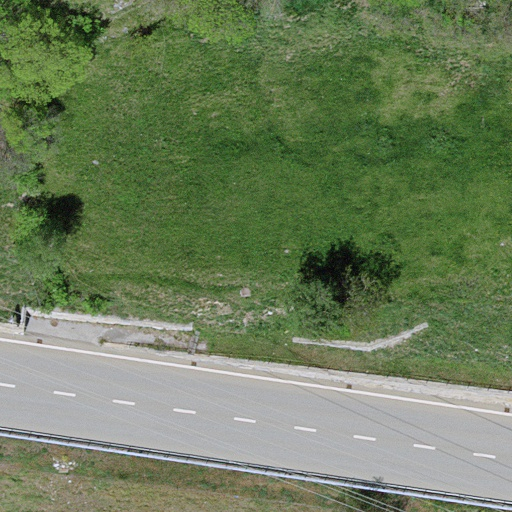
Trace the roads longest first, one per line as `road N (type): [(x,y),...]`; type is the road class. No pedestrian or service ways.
road 1 (secondary): [(511,458),(0,383)]
road 2 (track): [(189,0),(102,33),(0,95)]
